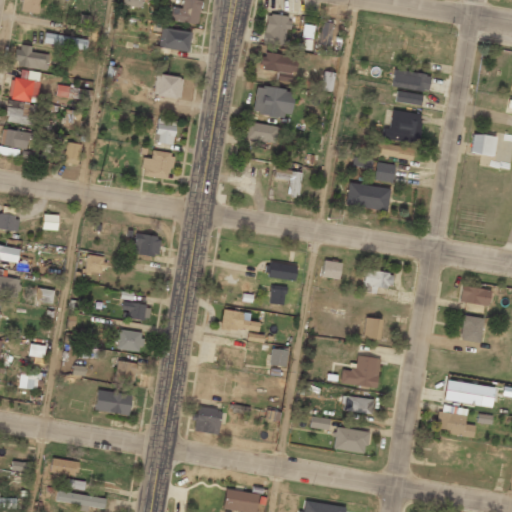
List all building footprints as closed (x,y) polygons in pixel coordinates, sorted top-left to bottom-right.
[(37,14),(39,0),(20,0),(19,11),(37,14)] [(170,7),(169,21),(197,24),(199,0),(181,0),(180,8),(170,7)] [(264,14),(263,44),(284,45),(285,29),(288,29),(288,16),(264,14)] [(317,44),(328,46),(331,23),(320,22),(317,44)] [(313,26),(302,24),(301,37),(312,38),(313,26)] [(189,31),(159,28),(158,48),(188,51),(189,31)] [(42,43),(85,50),(87,40),(44,33),(42,43)] [(45,69),(47,54),(29,52),(30,48),(14,46),(12,65),(45,69)] [(293,57),(263,51),(259,69),(289,75),(293,57)] [(8,99),(28,102),(29,96),(36,97),(39,72),(19,70),(18,79),(11,78),(8,99)] [(390,87),(427,91),(429,74),(392,70),(390,87)] [(330,92),(334,73),(323,71),(319,90),(330,92)] [(179,99),(182,78),(155,74),(152,95),(179,99)] [(86,99),(87,88),(55,86),(54,97),(86,99)] [(293,91),(255,86),(251,112),(289,117),(293,91)] [(420,105),(421,94),(394,92),(394,102),(420,105)] [(31,125),(33,105),(6,102),(4,122),(31,125)] [(420,114),(391,110),(388,129),(382,128),(380,138),(416,143),(420,114)] [(172,144),(174,120),(155,119),(153,143),(172,144)] [(275,142),(276,125),(246,123),(245,140),(275,142)] [(0,133),(0,144),(25,149),(28,133),(1,128),(0,133)] [(469,153),(492,156),(494,136),(471,134),(469,153)] [(79,144),(65,142),(62,163),(77,165),(79,144)] [(377,154),(410,160),(412,149),(379,143),(377,154)] [(0,154),(17,156),(17,149),(0,146),(0,154)] [(150,159),(143,158),(141,176),(165,179),(167,169),(171,169),(173,154),(150,151),(150,159)] [(351,166),(370,167),(371,159),(352,158),(351,166)] [(393,164),(375,162),(373,180),(391,182),(393,164)] [(286,195),(298,195),(300,171),(274,169),(273,179),(288,180),(286,195)] [(343,205),(385,211),(389,189),(347,182),(343,205)] [(0,229),(15,230),(16,215),(0,213),(0,229)] [(41,229),(56,230),(57,215),(42,214),(41,229)] [(131,254),(155,256),(157,236),(134,234),(131,254)] [(0,260),(16,262),(18,248),(0,246),(0,260)] [(102,256),(84,255),(83,273),(101,274),(102,256)] [(337,280),(340,263),(323,260),(320,276),(337,280)] [(294,265),(268,263),(266,279),(293,281),(294,265)] [(390,287),(392,273),(363,270),(361,292),(376,294),(376,286),(390,287)] [(0,295),(15,299),(19,281),(0,276),(0,295)] [(282,306),(285,287),(269,284),(267,303),(282,306)] [(458,302),(487,305),(489,289),(460,286),(458,302)] [(34,301),(51,303),(52,290),(35,288),(34,301)] [(142,320),(145,304),(122,301),(120,310),(128,311),(127,318),(142,320)] [(258,322),(241,320),(241,312),(221,310),(219,328),(257,332),(258,322)] [(479,342),(480,317),(460,316),(459,341),(479,342)] [(361,338),(378,339),(380,319),(363,318),(361,338)] [(141,332),(118,330),(116,349),(139,351),(141,332)] [(268,365),(284,366),(286,350),(270,349),(268,365)] [(378,358),(355,356),(354,364),(349,364),(349,370),(340,369),(338,384),(375,388),(378,358)] [(135,363),(115,361),(113,380),(133,382),(135,363)] [(83,366),(72,366),(71,375),(83,375),(83,366)] [(39,380),(40,369),(18,368),(18,388),(35,389),(36,380),(39,380)] [(493,386),(444,381),(443,401),(490,406),(493,386)] [(130,396),(96,389),(93,409),(126,416),(130,396)] [(369,414),(371,400),(342,395),(340,410),(369,414)] [(436,432),(472,435),(473,425),(463,424),(465,408),(438,405),(436,432)] [(217,434),(219,409),(195,407),(193,431),(217,434)] [(328,419),(309,416),(307,427),(326,430),(328,419)] [(363,454),(367,433),(335,427),(331,448),(363,454)] [(48,471),(74,476),(77,463),(51,458),(48,471)] [(28,472),(29,463),(10,461),(10,470),(28,472)] [(221,510),(244,511),(255,511),(257,493),(223,490),(221,510)] [(55,501),(83,505),(83,506),(103,508),(104,497),(56,491),(55,501)] [(14,498),(0,497),(0,507),(14,508),(14,498)] [(342,511),(343,507),(303,501),(302,511),(296,511),(342,511)]
